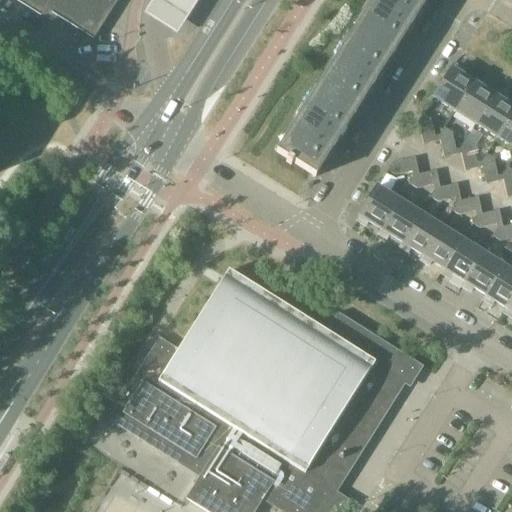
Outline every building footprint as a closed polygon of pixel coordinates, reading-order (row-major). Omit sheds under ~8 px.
[(17,0),(39,14),(47,0),(48,0),(90,26),(105,0),(17,0)] [(154,0),(142,20),(176,41),(201,0),(154,0)] [(393,54),(426,0),(372,0),(354,30),(393,54)] [(354,30),(315,91),(354,116),(393,54),(354,30)] [(434,100),(454,112),(474,81),(474,80),(472,83),(460,76),(462,73),(452,67),(432,100),(433,100),(434,100)] [(454,112),(475,126),(495,94),(493,96),(482,89),(484,87),(474,81),(454,112)] [(315,177),(354,116),(315,91),(276,152),(308,173),(315,177)] [(475,126),(496,139),(511,113),(511,107),(503,102),(504,100),(495,94),(475,126)] [(511,148),(511,113),(496,139),(511,148)] [(423,115),(417,123),(422,144),(437,141),(436,136),(434,136),(430,119),(423,115)] [(438,136),(436,136),(437,141),(440,141),(443,158),(459,154),(458,148),(455,149),(451,132),(443,127),(438,136)] [(458,148),(459,154),(460,154),(464,171),(479,168),(478,162),(476,163),(473,146),(465,141),(460,147),(458,148)] [(480,161),(478,162),(479,168),(481,167),(485,184),(500,181),(499,176),(497,176),(493,159),(485,154),(480,161)] [(412,171),(412,173),(417,172),(414,157),(393,162),(387,171),(394,175),(412,171)] [(499,176),(500,181),(502,180),(506,197),(511,196),(511,170),(506,167),(501,175),(499,176)] [(418,174),(417,172),(412,173),(413,175),(407,184),(414,188),(433,185),(433,187),(439,186),(436,170),(418,174)] [(454,199),(454,200),(459,199),(457,184),(439,188),(439,186),(433,187),(434,189),(428,198),(436,203),(454,199)] [(378,233),(398,201),(378,189),(378,188),(377,187),(356,220),(366,226),(367,223),(379,231),(378,233)] [(460,201),(459,199),(454,200),(454,202),(449,210),(457,215),(475,211),(475,214),(481,212),(477,197),(460,201)] [(398,201),(378,233),(387,239),(388,236),(400,244),(399,246),(399,247),(419,215),(398,201)] [(496,225),(496,227),(501,226),(498,210),(481,214),(481,212),(475,214),(475,216),(470,224),(478,229),(496,225)] [(420,260),(440,228),(419,215),(399,247),(408,252),(409,250),(421,257),(420,260)] [(511,225),(502,228),(501,226),(496,227),(497,229),(491,237),(500,242),(511,238),(511,225)] [(442,270),(461,241),(440,228),(420,260),(429,266),(431,263),(442,270)] [(462,286),(482,254),(461,241),(442,270),(441,273),(450,279),(452,276),(463,284),(462,286)] [(508,256),(511,249),(511,247),(507,244),(502,252),(508,256)] [(483,299),(503,267),(482,254),(462,286),(471,292),(473,289),(484,297),(483,299)] [(511,273),(503,267),(483,299),(493,306),(494,303),(505,310),(511,299),(511,273)] [(415,364),(422,369),(423,368),(397,351),(396,353),(337,316),(338,314),(337,314),(325,333),(228,272),(186,339),(178,351),(158,339),(160,341),(133,383),(131,382),(107,421),(199,479),(186,500),(205,511),(253,511),(262,499),(282,511),(347,511),(353,504),(352,503),(347,511),(330,500),(415,364)]
